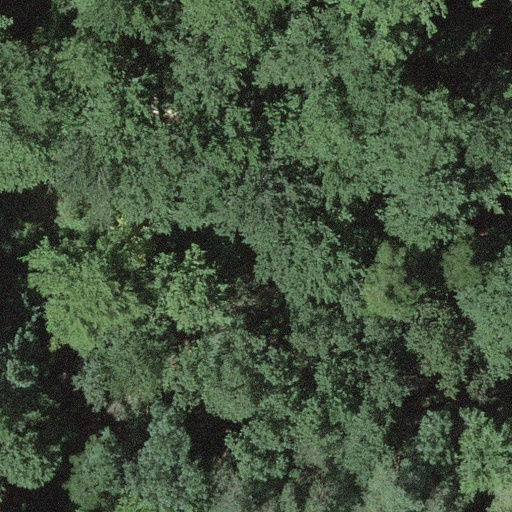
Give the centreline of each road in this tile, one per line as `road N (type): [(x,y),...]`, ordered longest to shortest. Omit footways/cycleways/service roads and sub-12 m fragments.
road 1 (track): [(0,92),(511,172)]
road 2 (track): [(0,457),(301,511)]
